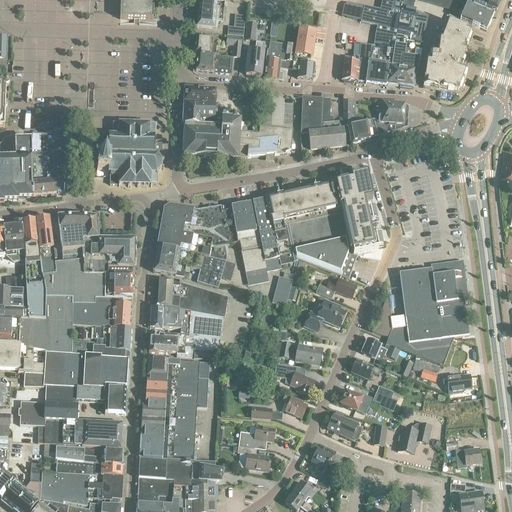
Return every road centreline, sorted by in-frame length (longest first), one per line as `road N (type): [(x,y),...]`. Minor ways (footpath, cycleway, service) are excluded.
road 1 (secondary): [(511,453),(473,155)]
road 2 (residential): [(371,157),(391,254),(309,437)]
road 3 (residential): [(176,192),(371,157)]
road 4 (residential): [(324,88),(192,83),(179,71),(178,37)]
road 5 (residential): [(464,116),(324,88)]
road 6 (residential): [(178,37),(40,30)]
